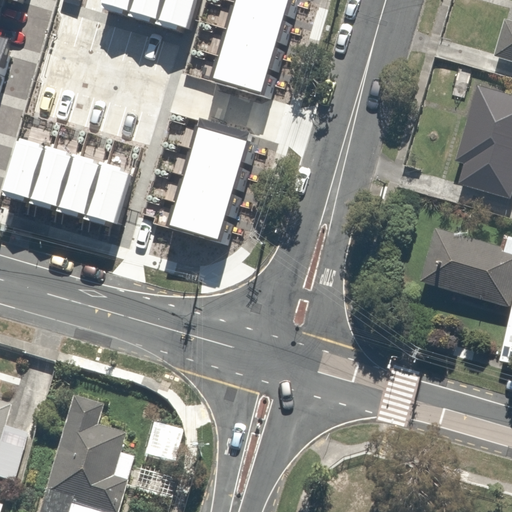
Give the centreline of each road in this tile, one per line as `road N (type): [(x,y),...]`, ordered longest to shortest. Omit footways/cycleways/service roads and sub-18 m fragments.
road 1 (residential): [(386,0),(281,362)]
road 2 (tertiary): [(281,362),(0,280)]
road 3 (tertiary): [(281,362),(511,430)]
road 4 (tertiary): [(281,362),(236,511)]
